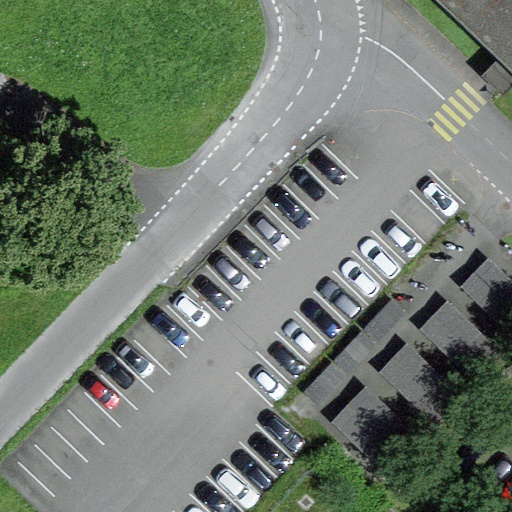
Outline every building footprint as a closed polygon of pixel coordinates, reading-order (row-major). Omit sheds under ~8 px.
[(511,0),(448,0),(511,61),(511,0)] [(511,282),(488,259),(464,284),(511,329),(511,282)] [(447,302),(423,327),(477,378),(501,354),(447,302)] [(460,396),(406,345),(382,370),(436,421),(460,396)] [(419,439),(364,388),(334,419),(389,471),(419,439)]
